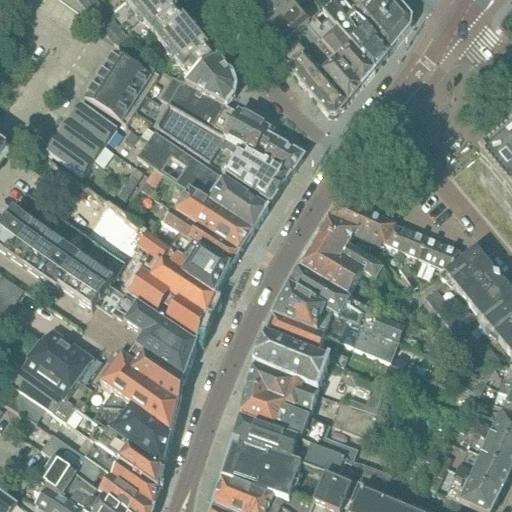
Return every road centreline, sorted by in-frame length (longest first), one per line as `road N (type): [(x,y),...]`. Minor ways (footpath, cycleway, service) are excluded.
road 1 (residential): [(346,158),(240,336),(176,511)]
road 2 (residential): [(346,158),(263,87),(191,0)]
road 3 (residential): [(511,270),(379,119)]
road 4 (residential): [(31,0),(31,20),(67,49),(26,126)]
